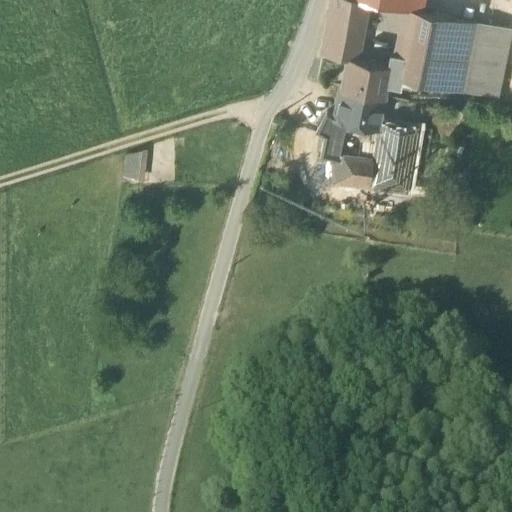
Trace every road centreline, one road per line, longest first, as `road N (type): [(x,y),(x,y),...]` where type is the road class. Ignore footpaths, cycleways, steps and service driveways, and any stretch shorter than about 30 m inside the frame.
road 1 (residential): [(160,511),(242,192),(318,0)]
road 2 (track): [(0,184),(226,114),(270,119)]
